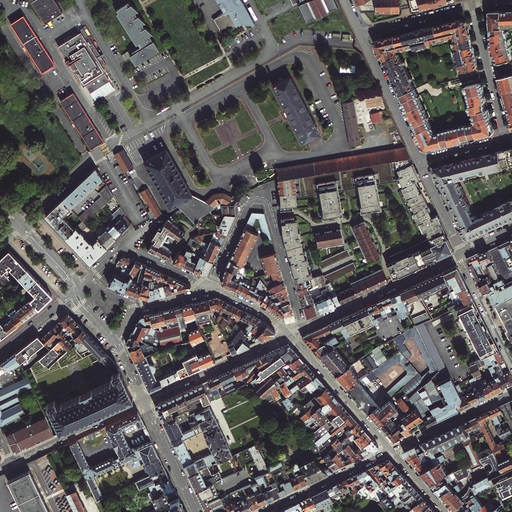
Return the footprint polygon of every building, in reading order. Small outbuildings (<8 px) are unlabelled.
[(28,0),(41,19),(45,24),(62,13),(60,9),(53,0),(28,0)] [(254,25),(240,0),(215,0),(223,13),(212,19),(220,33),(239,22),(244,23),(254,25)] [(309,0),(301,4),(309,20),(318,15),(318,16),(329,11),(329,10),(339,6),(336,0),(309,0)] [(354,0),(355,3),(357,2),(360,9),(374,9),(374,12),(378,12),(378,11),(391,11),(391,10),(399,10),(398,8),(400,8),(400,5),(398,4),(398,0),(354,0)] [(407,0),(410,7),(411,11),(453,0),(407,0)] [(136,64),(159,50),(150,35),(151,33),(152,34),(153,34),(145,27),(144,27),(142,24),(144,22),(145,23),(145,22),(138,16),(137,16),(135,13),(136,11),(137,12),(138,11),(131,4),(130,5),(128,1),(126,2),(117,9),(115,9),(117,13),(116,13),(136,44),(138,43),(140,46),(139,47),(137,45),(122,55),(125,60),(131,57),(136,64)] [(511,59),(511,58),(511,56),(511,52),(511,51),(511,46),(510,47),(509,45),(510,45),(509,40),(508,40),(508,38),(509,38),(508,34),(507,34),(506,30),(510,30),(510,31),(511,31),(511,10),(490,11),(490,16),(490,19),(491,28),(490,28),(491,34),(490,34),(490,41),(491,45),(492,49),(493,55),(495,55),(496,62),(498,62),(498,63),(502,62),(502,61),(507,60),(507,61),(511,59)] [(11,24),(42,73),(55,64),(23,16),(11,24)] [(461,72),(478,67),(476,59),(475,56),(474,56),(473,50),(470,38),(471,38),(470,35),(469,30),(467,21),(462,18),(430,26),(393,35),(376,39),(374,43),(378,52),(381,51),(382,54),(381,55),(382,58),(383,57),(386,64),(385,64),(387,67),(388,67),(390,72),(388,73),(390,77),(393,83),(395,82),(395,83),(394,83),(395,87),(397,86),(399,91),(398,91),(399,94),(400,94),(401,94),(414,88),(411,81),(412,81),(412,80),(413,79),(412,76),(410,77),(404,64),(406,63),(404,60),(403,61),(402,60),(401,61),(398,54),(397,54),(395,51),(397,50),(401,49),(402,50),(414,48),(414,49),(418,48),(418,50),(426,48),(426,46),(429,45),(428,42),(434,41),(435,42),(444,40),(444,38),(454,36),(455,42),(452,43),(453,48),(455,47),(456,49),(453,50),(454,55),(456,55),(458,64),(459,64),(460,66),(458,67),(459,72),(461,72)] [(107,66),(89,37),(84,40),(80,32),(60,44),(69,57),(66,59),(68,63),(72,62),(77,71),(74,73),(79,81),(83,79),(85,81),(84,82),(95,101),(115,89),(105,74),(107,73),(104,68),(107,66)] [(510,120),(511,127),(511,73),(498,77),(502,90),(503,94),(505,103),(506,106),(507,106),(509,113),(510,113),(510,117),(511,120),(510,120)] [(290,74),(272,83),(302,142),(320,133),(290,74)] [(414,87),(414,88),(401,94),(404,101),(403,101),(403,102),(402,103),(404,106),(405,105),(407,110),(412,120),(411,120),(412,123),(413,123),(414,126),(413,126),(416,132),(416,133),(422,147),(427,149),(429,150),(442,147),(453,144),(463,142),(463,141),(470,139),(470,140),(492,135),(494,131),(492,125),(492,123),(491,122),(487,109),(485,109),(484,102),(486,102),(485,99),(484,97),(481,82),(465,86),(465,87),(464,87),(465,91),(466,90),(468,96),(466,97),(467,100),(469,100),(470,105),(469,106),(467,107),(468,111),(470,110),(470,113),(473,113),(473,114),(471,114),(472,117),(474,117),(475,121),(473,122),(474,124),(470,124),(467,125),(467,124),(459,126),(458,125),(455,126),(456,127),(446,129),(446,128),(443,129),(443,130),(439,131),(440,133),(434,134),(433,130),(434,130),(433,127),(431,127),(428,120),(428,119),(429,118),(428,115),(427,116),(425,111),(426,111),(424,108),(423,108),(419,99),(420,98),(419,95),(417,95),(418,95),(414,87)] [(58,101),(89,149),(104,140),(73,91),(58,101)] [(345,121),(349,146),(360,144),(353,100),(345,101),(342,102),(345,121)] [(381,112),(369,115),(371,123),(380,121),(379,115),(382,114),(381,112)] [(140,159),(152,180),(168,208),(177,204),(190,192),(164,146),(140,159)] [(293,176),(391,159),(410,156),(406,146),(276,166),(278,178),(293,176)] [(511,147),(481,155),(436,166),(433,171),(439,184),(442,183),(443,184),(447,193),(446,193),(447,196),(448,196),(449,197),(450,200),(449,200),(453,208),(453,210),(454,210),(457,216),(456,217),(460,225),(461,227),(460,227),(464,236),(467,237),(470,238),(478,235),(477,234),(479,233),(485,230),(485,232),(496,227),(495,226),(498,224),(501,223),(503,222),(503,223),(507,221),(506,221),(511,217),(511,198),(496,206),(497,207),(492,209),(493,210),(486,213),(486,215),(482,216),(477,218),(476,216),(475,216),(474,214),(473,214),(469,206),(471,205),(464,188),(463,189),(461,185),(460,186),(458,183),(457,183),(456,180),(463,178),(463,177),(468,176),(467,174),(481,171),(482,172),(487,171),(487,172),(500,169),(500,168),(505,167),(505,166),(511,163),(511,147)] [(122,148),(113,153),(124,172),(132,167),(122,148)] [(414,164),(410,156),(391,159),(399,175),(396,176),(398,181),(401,188),(402,190),(405,197),(407,196),(408,199),(406,200),(408,203),(410,203),(410,204),(409,205),(410,209),(412,208),(413,211),(412,211),(412,212),(411,213),(412,216),(414,215),(416,219),(416,221),(417,222),(421,232),(423,231),(426,230),(427,232),(425,233),(427,236),(428,236),(429,237),(426,238),(426,239),(424,240),(404,249),(390,256),(391,260),(392,262),(387,264),(393,277),(394,278),(403,274),(408,271),(418,267),(429,262),(435,259),(439,257),(449,252),(454,250),(447,236),(447,237),(445,233),(444,232),(444,230),(436,213),(432,215),(432,213),(431,212),(427,202),(421,189),(421,190),(418,183),(417,181),(416,179),(420,177),(418,172),(414,164)] [(375,173),(377,184),(397,181),(398,181),(396,176),(399,175),(391,159),(293,176),(296,197),(299,197),(299,198),(310,196),(312,196),(318,195),(316,183),(337,179),(339,191),(350,189),(356,188),(354,176),(375,173)] [(72,190),(62,199),(70,208),(93,186),(93,187),(103,178),(96,167),(87,176),(72,190)] [(375,173),(354,176),(356,188),(358,198),(360,210),(359,210),(360,213),(365,212),(376,210),(376,211),(381,210),(381,209),(380,206),(378,194),(377,192),(377,190),(376,185),(377,184),(375,173)] [(296,197),(293,176),(278,178),(278,180),(278,184),(279,192),(279,197),(280,210),(293,208),(293,205),(297,204),(296,200),(296,198),(296,197)] [(316,183),(318,195),(320,205),(322,216),(321,216),(322,220),(326,219),(326,218),(338,216),(338,217),(343,216),(342,213),(341,213),(339,201),(339,199),(338,197),(338,191),(339,191),(337,179),(316,183)] [(102,196),(79,217),(82,221),(84,223),(93,214),(100,208),(114,195),(107,185),(99,193),(102,196)] [(151,218),(161,213),(146,186),(138,190),(139,192),(141,192),(142,194),(141,195),(142,198),(144,197),(148,205),(147,206),(149,210),(147,211),(151,218)] [(222,190),(212,191),(203,199),(216,205),(219,203),(222,204),(235,204),(233,198),(235,196),(222,190)] [(216,205),(203,199),(190,192),(177,204),(180,207),(183,210),(195,222),(201,216),(202,215),(210,210),(213,207),(216,205)] [(66,220),(67,219),(63,215),(65,213),(70,208),(62,199),(55,206),(46,215),(58,228),(66,220)] [(222,204),(219,203),(216,205),(213,207),(210,210),(212,213),(223,214),(223,213),(235,214),(235,209),(235,204),(222,204)] [(121,218),(125,214),(126,214),(121,206),(112,214),(114,216),(111,220),(114,223),(122,232),(126,228),(128,226),(121,218)] [(183,210),(180,207),(169,217),(172,220),(183,210)] [(230,226),(235,214),(223,213),(223,214),(212,213),(212,214),(216,222),(217,223),(218,229),(226,233),(230,226)] [(131,223),(125,214),(121,218),(128,226),(131,223)] [(203,225),(203,223),(200,221),(203,219),(202,217),(203,216),(202,215),(201,216),(195,222),(195,223),(197,224),(198,226),(199,227),(204,226),(203,225)] [(295,221),(294,216),(281,217),(282,226),(282,229),(283,237),(284,243),(291,265),(292,270),(294,277),(295,280),(296,283),(305,280),(305,279),(309,278),(313,277),(313,275),(306,250),(304,250),(300,237),(302,236),(301,233),(299,233),(298,224),(298,221),(295,221)] [(167,258),(172,251),(167,248),(167,247),(161,243),(163,240),(166,242),(167,242),(168,241),(168,240),(168,239),(165,237),(167,233),(173,236),(174,235),(179,239),(182,235),(186,232),(178,227),(179,226),(173,222),(173,221),(172,220),(169,217),(166,220),(161,227),(159,226),(152,238),(154,240),(147,250),(157,254),(167,258)] [(74,228),(66,220),(58,228),(62,232),(66,236),(74,228)] [(90,262),(106,246),(99,238),(92,244),(90,242),(83,235),(83,234),(81,232),(87,226),(84,223),(82,221),(74,228),(66,236),(69,240),(78,248),(87,259),(90,262)] [(354,233),(365,228),(364,225),(366,225),(364,221),(352,226),(351,227),(354,233)] [(122,232),(114,223),(108,229),(115,238),(121,233),(122,232)] [(212,224),(204,226),(199,227),(200,232),(200,233),(201,233),(208,231),(213,230),(212,224)] [(258,233),(251,230),(245,227),(243,231),(240,238),(235,247),(230,259),(243,265),(258,233)] [(357,239),(369,233),(368,229),(366,230),(365,228),(354,233),(357,239)] [(115,238),(108,229),(107,229),(98,237),(99,238),(106,246),(114,239),(115,238)] [(226,233),(218,229),(216,230),(210,242),(207,240),(206,242),(202,240),(204,235),(201,233),(200,233),(200,232),(194,235),(191,237),(189,241),(196,244),(197,241),(203,244),(204,245),(205,243),(206,244),(206,245),(208,246),(207,247),(210,248),(211,246),(219,250),(221,245),(222,243),(224,238),(226,233)] [(321,247),(324,246),(343,243),(340,230),(340,229),(336,230),(336,231),(332,232),(331,231),(329,231),(324,232),(324,233),(319,234),(319,233),(315,234),(316,240),(317,246),(317,247),(321,247)] [(359,245),(371,239),(370,237),(371,236),(369,233),(357,239),(359,245)] [(362,250),(375,244),(373,241),(372,241),(371,239),(359,245),(362,250)] [(343,244),(344,250),(341,252),(333,256),(329,257),(318,263),(321,269),(349,254),(347,249),(349,248),(346,242),(345,243),(345,244),(343,244)] [(511,267),(511,266),(511,252),(510,249),(507,242),(504,243),(500,245),(511,267)] [(193,251),(203,256),(207,247),(208,246),(206,245),(206,244),(205,243),(204,245),(203,244),(202,245),(202,246),(203,247),(201,251),(194,247),(193,251)] [(362,250),(365,256),(376,251),(375,248),(376,247),(375,244),(362,250)] [(511,268),(511,267),(500,245),(496,247),(489,250),(496,262),(503,278),(504,277),(507,283),(511,280),(511,268)] [(183,265),(190,249),(186,248),(183,246),(173,260),(173,261),(174,261),(178,263),(183,265)] [(218,252),(219,250),(211,246),(210,248),(207,247),(203,256),(206,258),(213,261),(215,258),(218,252)] [(197,262),(193,260),(191,259),(191,256),(192,254),(191,253),(193,251),(190,249),(183,265),(189,268),(193,270),(197,262)] [(10,269),(18,277),(27,269),(18,259),(9,250),(0,258),(0,270),(3,273),(8,268),(9,269),(10,269)] [(496,262),(489,250),(486,252),(480,254),(487,267),(496,262)] [(200,273),(206,258),(203,256),(193,251),(191,253),(192,254),(196,256),(193,260),(197,262),(193,270),(197,272),(200,273)] [(271,272),(280,269),(278,262),(275,251),(261,255),(267,273),(271,272)] [(376,251),(365,256),(367,261),(380,256),(378,252),(377,253),(376,251)] [(129,271),(136,260),(130,257),(124,254),(123,255),(117,263),(122,265),(122,269),(118,275),(115,273),(112,277),(109,284),(114,286),(118,288),(129,271)] [(471,258),(476,268),(482,265),(486,274),(490,272),(487,267),(480,254),(476,256),(471,258)] [(212,264),(213,261),(206,258),(200,273),(204,275),(207,274),(208,272),(212,264)] [(481,277),(478,271),(476,268),(471,258),(468,260),(475,275),(481,286),(490,281),(494,279),(491,274),(482,279),(481,277)] [(243,265),(230,259),(228,263),(226,267),(234,271),(237,272),(235,277),(237,278),(240,279),(245,282),(251,284),(252,282),(243,278),(243,276),(242,275),(242,274),(241,273),(241,272),(238,271),(239,270),(242,272),(244,266),(243,265)] [(139,261),(136,260),(129,271),(135,273),(139,266),(141,262),(139,261)] [(141,262),(139,266),(142,267),(139,275),(137,284),(130,281),(125,290),(132,293),(139,295),(145,270),(146,265),(141,262)] [(323,276),(325,283),(330,281),(332,280),(340,276),(344,274),(346,273),(351,270),(353,270),(355,268),(356,268),(353,262),(323,276)] [(490,272),(491,274),(494,279),(496,284),(498,288),(501,286),(507,283),(504,277),(503,278),(496,262),(487,267),(490,272)] [(442,272),(449,287),(451,291),(465,284),(463,278),(456,265),(454,266),(446,270),(442,272)] [(234,271),(226,267),(224,271),(222,283),(225,285),(230,287),(235,278),(232,276),(234,271)] [(388,280),(383,268),(375,272),(381,284),(383,283),(385,282),(388,280)] [(32,274),(27,269),(18,277),(28,288),(37,280),(32,274)] [(273,285),(284,280),(282,276),(280,269),(271,272),(273,279),(266,281),(263,282),(264,283),(267,288),(273,285)] [(148,299),(149,285),(144,283),(146,277),(150,278),(149,280),(152,280),(152,273),(150,273),(150,271),(145,270),(139,295),(144,297),(148,299)] [(130,281),(135,273),(129,271),(118,288),(122,289),(125,290),(130,281)] [(160,271),(162,278),(162,279),(166,280),(166,283),(163,284),(166,294),(170,294),(173,293),(171,287),(170,280),(165,279),(168,275),(160,271)] [(375,272),(370,274),(357,280),(358,281),(363,279),(369,289),(374,287),(376,286),(381,284),(375,272)] [(418,296),(418,297),(419,296),(420,296),(421,298),(426,296),(426,297),(430,295),(429,294),(429,295),(428,293),(430,292),(432,294),(440,290),(441,290),(439,288),(445,285),(446,288),(449,287),(442,272),(432,277),(427,279),(421,282),(415,285),(413,285),(412,286),(418,296)] [(237,278),(235,277),(235,278),(230,287),(233,289),(235,290),(239,282),(236,280),(237,278)] [(252,282),(251,284),(245,295),(248,297),(250,298),(259,281),(254,279),(253,278),(253,280),(252,282)] [(253,299),(256,300),(264,283),(263,282),(260,278),(259,281),(250,298),(253,299)] [(298,288),(311,284),(309,278),(305,279),(305,280),(296,283),(297,286),(298,288)] [(191,286),(177,279),(174,283),(174,286),(171,287),(173,293),(182,291),(189,289),(191,286)] [(240,292),(245,282),(240,279),(239,282),(235,290),(238,291),(240,292)] [(363,279),(358,281),(363,292),(365,291),(367,290),(369,289),(363,279)] [(45,288),(37,280),(28,288),(35,295),(30,299),(39,308),(52,296),(45,288)] [(274,291),(285,286),(285,284),(284,280),(273,285),(267,288),(267,289),(270,293),(274,291)] [(358,281),(357,280),(350,283),(352,286),(356,295),(361,293),(363,292),(358,281)] [(330,294),(336,305),(339,303),(341,302),(336,293),(334,288),(330,281),(325,283),(326,286),(327,288),(328,290),(329,292),(330,294)] [(485,294),(489,292),(498,288),(496,284),(492,286),(490,281),(481,286),(482,288),(485,294)] [(245,295),(251,284),(245,282),(240,292),(243,294),(245,295)] [(261,303),(265,292),(263,291),(264,290),(267,289),(267,288),(264,283),(256,300),(259,302),(261,303)] [(299,293),(308,289),(312,288),(311,284),(298,288),(298,290),(299,293)] [(454,301),(470,293),(466,285),(465,284),(451,291),(449,287),(446,288),(441,290),(440,290),(443,295),(448,293),(452,301),(454,301)] [(511,313),(506,301),(511,298),(511,284),(501,290),(500,288),(502,287),(501,286),(498,288),(489,292),(493,300),(497,309),(506,327),(508,331),(507,332),(511,342),(511,341),(511,313)] [(274,291),(276,295),(287,291),(286,290),(285,286),(274,291)] [(354,296),(356,295),(352,286),(346,289),(351,298),(354,296)] [(408,301),(418,296),(412,286),(410,287),(405,289),(400,291),(403,298),(405,302),(408,301)] [(333,306),(336,305),(330,294),(327,295),(326,293),(326,291),(328,290),(327,288),(327,287),(321,290),(323,293),(324,297),(326,296),(331,307),(333,306)] [(312,298),(308,289),(299,293),(301,300),(303,307),(315,301),(316,301),(315,298),(317,297),(316,296),(312,298)] [(351,298),(346,289),(341,291),(345,300),(347,300),(351,298)] [(270,293),(268,294),(271,295),(266,306),(269,307),(271,308),(276,300),(277,300),(275,296),(276,295),(274,291),(270,293)] [(275,296),(277,300),(278,301),(288,296),(287,294),(287,291),(276,295),(275,296)] [(345,300),(341,291),(339,292),(336,293),(341,302),(342,302),(345,300)] [(395,294),(399,302),(401,306),(401,307),(403,310),(408,308),(405,302),(403,298),(400,291),(399,292),(395,294)] [(271,295),(268,294),(265,292),(261,303),(264,304),(266,306),(271,295)] [(324,297),(323,293),(316,296),(317,297),(320,296),(325,310),(328,308),(331,307),(326,296),(324,297)] [(447,308),(448,311),(451,309),(456,307),(473,299),(472,297),(470,293),(454,301),(455,303),(447,307),(448,308),(447,308)] [(393,295),(391,296),(394,304),(399,302),(395,294),(393,295)] [(278,301),(277,300),(276,300),(271,308),(273,310),(275,312),(279,306),(278,304),(281,303),(282,304),(289,300),(289,298),(288,296),(278,301)] [(320,296),(317,297),(315,298),(316,301),(315,301),(320,312),(323,311),(325,310),(320,296)] [(394,304),(391,296),(389,297),(386,298),(390,306),(392,310),(396,308),(394,304)] [(217,297),(209,299),(209,312),(210,313),(214,313),(214,312),(214,307),(215,306),(216,306),(220,298),(218,298),(217,297)] [(222,300),(220,298),(216,306),(215,306),(214,307),(214,312),(214,313),(215,320),(217,319),(219,315),(221,312),(220,311),(225,301),(222,300)] [(390,306),(386,298),(385,299),(382,300),(385,308),(390,306)] [(32,314),(39,308),(30,299),(17,311),(18,312),(24,320),(32,314)] [(196,302),(193,303),(196,316),(197,319),(197,322),(198,324),(212,320),(210,316),(210,313),(209,312),(209,299),(205,300),(196,302)] [(459,312),(479,352),(481,356),(482,356),(488,353),(498,348),(497,346),(485,324),(484,321),(478,308),(473,299),(456,307),(459,312)] [(285,316),(293,313),(291,305),(289,300),(282,304),(284,310),(283,310),(285,316)] [(380,301),(377,302),(385,318),(389,316),(387,312),(384,313),(382,309),(384,308),(385,310),(386,309),(385,308),(382,300),(380,301)] [(224,316),(225,314),(230,304),(228,302),(225,301),(220,311),(221,312),(219,315),(217,319),(220,321),(221,322),(224,316)] [(315,301),(303,307),(304,312),(306,318),(316,314),(320,312),(315,301)] [(376,303),(373,304),(376,312),(378,311),(380,314),(381,313),(381,314),(378,315),(381,320),(385,318),(377,302),(376,303)] [(182,305),(185,319),(188,328),(189,328),(188,322),(189,322),(197,319),(196,316),(193,303),(191,303),(185,305),(184,305),(182,305)] [(230,304),(225,314),(226,315),(228,312),(230,313),(229,315),(229,316),(228,318),(224,316),(221,322),(224,325),(227,322),(228,321),(235,307),(233,305),(230,304)] [(284,310),(282,304),(279,306),(275,312),(279,315),(281,317),(285,316),(283,310),(284,310)] [(370,305),(368,307),(375,321),(376,323),(381,320),(378,315),(376,312),(373,304),(370,305)] [(178,306),(174,307),(177,320),(179,324),(180,330),(188,328),(185,319),(182,305),(178,306)] [(172,308),(169,309),(173,326),(176,325),(175,320),(177,320),(174,307),(172,308)] [(239,309),(235,307),(228,321),(227,322),(232,326),(234,324),(235,323),(238,319),(245,312),(243,311),(239,309)] [(347,316),(341,319),(350,333),(375,321),(368,307),(362,309),(347,316)] [(396,313),(398,318),(410,313),(408,308),(403,310),(398,312),(397,313),(396,313)] [(17,311),(15,309),(9,315),(11,317),(18,312),(17,311)] [(164,310),(167,322),(168,322),(169,325),(168,325),(168,327),(173,326),(169,309),(166,309),(164,310)] [(168,327),(168,325),(167,322),(164,310),(160,311),(156,312),(159,323),(160,327),(161,329),(168,327)] [(24,320),(18,312),(11,317),(11,318),(17,326),(22,322),(24,320)] [(151,313),(149,314),(151,324),(152,327),(158,329),(161,329),(160,327),(157,328),(156,325),(155,324),(159,323),(156,312),(151,313)] [(245,312),(238,319),(248,324),(243,329),(247,333),(249,331),(260,319),(258,318),(245,312)] [(427,312),(412,319),(416,326),(424,322),(431,319),(427,312)] [(479,352),(459,312),(457,313),(465,329),(465,330),(465,331),(466,332),(466,333),(466,334),(467,334),(467,335),(468,336),(469,337),(470,338),(477,353),(479,352)] [(60,321),(65,326),(73,318),(71,315),(69,314),(68,313),(60,321)] [(381,320),(376,323),(379,329),(377,330),(378,332),(379,335),(380,337),(383,344),(393,339),(400,334),(404,332),(398,318),(396,313),(394,314),(389,316),(385,318),(381,320)] [(138,319),(137,322),(152,327),(151,324),(150,325),(150,324),(148,324),(145,318),(144,315),(140,316),(138,319)] [(17,326),(11,318),(3,325),(8,332),(12,330),(17,326)] [(61,338),(69,330),(78,323),(77,322),(76,321),(75,320),(73,318),(65,326),(56,334),(61,338)] [(275,331),(260,319),(249,331),(255,337),(252,340),(255,342),(269,336),(275,333),(275,331)] [(328,325),(332,331),(340,327),(344,334),(337,338),(339,342),(344,339),(346,337),(351,335),(350,333),(341,319),(333,322),(328,325)] [(8,332),(3,325),(0,321),(0,335),(2,338),(7,334),(8,332)] [(139,338),(142,340),(146,342),(150,333),(152,335),(148,343),(154,346),(156,347),(159,349),(167,345),(181,342),(183,342),(180,330),(179,325),(179,324),(176,325),(173,326),(168,327),(161,329),(158,329),(152,327),(137,322),(134,328),(131,334),(139,338)] [(424,322),(416,326),(415,326),(420,334),(422,338),(423,341),(425,344),(427,348),(428,351),(430,354),(432,358),(433,361),(435,364),(438,371),(441,375),(448,372),(424,322)] [(61,338),(58,341),(63,346),(68,340),(65,337),(67,335),(68,335),(69,335),(70,335),(70,334),(71,333),(71,332),(70,332),(74,335),(82,327),(80,325),(78,323),(69,330),(64,335),(61,338)] [(61,330),(56,324),(52,328),(56,334),(61,330)] [(190,337),(192,342),(199,339),(204,337),(203,335),(198,324),(198,325),(198,326),(196,327),(193,328),(188,331),(190,337)] [(332,331),(328,325),(326,326),(323,327),(326,332),(327,331),(330,336),(333,337),(327,341),(323,343),(328,348),(328,349),(332,347),(339,342),(337,338),(332,331)] [(414,327),(407,331),(410,337),(414,337),(420,334),(415,326),(414,327)] [(81,338),(87,332),(86,332),(82,327),(74,335),(68,340),(63,346),(68,350),(75,343),(78,340),(81,338)] [(232,353),(233,352),(242,339),(247,333),(243,329),(240,327),(237,330),(231,337),(231,338),(226,341),(232,353)] [(56,336),(57,334),(56,334),(52,328),(50,330),(48,332),(47,333),(52,339),(54,337),(56,336)] [(321,328),(302,337),(304,339),(307,342),(312,338),(312,339),(318,336),(321,335),(322,334),(323,333),(321,328)] [(91,337),(87,332),(81,338),(78,340),(75,343),(68,350),(67,351),(68,354),(73,350),(76,349),(77,349),(84,342),(88,346),(84,350),(86,352),(90,348),(96,343),(91,337)] [(45,343),(47,345),(50,348),(53,346),(55,344),(51,340),(52,339),(47,333),(43,337),(42,338),(41,339),(45,343)] [(403,344),(404,340),(400,334),(393,339),(398,347),(403,344)] [(20,362),(27,357),(28,358),(31,355),(31,354),(42,345),(45,343),(41,339),(38,335),(36,336),(24,345),(16,352),(20,362)] [(128,346),(129,348),(140,344),(139,342),(137,342),(134,343),(132,341),(133,340),(129,338),(128,340),(127,343),(128,346)] [(322,342),(323,343),(327,341),(325,338),(324,340),(322,338),(320,340),(319,338),(313,341),(308,343),(311,347),(313,349),(322,342)] [(248,345),(249,345),(249,343),(242,339),(233,352),(239,349),(248,345)] [(374,349),(362,357),(367,365),(365,367),(369,373),(372,372),(379,367),(400,350),(400,349),(398,347),(393,339),(383,344),(374,349)] [(63,346),(58,341),(57,342),(55,344),(53,346),(57,349),(59,347),(61,345),(62,347),(63,346)] [(140,344),(129,348),(132,355),(134,360),(148,354),(157,349),(156,347),(154,346),(148,343),(147,342),(140,344)] [(328,348),(323,343),(322,342),(313,349),(315,352),(318,355),(325,350),(324,348),(323,348),(324,347),(326,349),(328,348)] [(107,353),(96,343),(90,348),(100,359),(103,356),(107,353)] [(270,361),(271,360),(285,350),(291,346),(290,344),(288,343),(265,354),(270,361)] [(50,348),(49,349),(56,356),(58,354),(59,352),(57,349),(53,346),(50,348)] [(269,362),(273,368),(282,361),(289,357),(291,359),(292,360),(299,355),(298,354),(294,349),(291,346),(285,350),(271,360),(270,361),(269,362)] [(342,359),(341,357),(342,357),(340,354),(335,349),(334,350),(332,347),(328,349),(328,348),(326,349),(325,350),(318,355),(327,366),(330,369),(335,374),(348,366),(343,360),(342,359)] [(203,351),(197,353),(203,365),(203,366),(206,364),(209,363),(211,362),(214,361),(215,360),(209,348),(203,351)] [(488,353),(493,364),(499,361),(503,359),(502,356),(499,351),(498,348),(488,353)] [(56,356),(49,349),(46,352),(52,359),(54,357),(56,356)] [(400,350),(379,367),(372,372),(369,373),(374,379),(397,361),(400,362),(403,366),(406,371),(406,375),(387,392),(388,393),(392,398),(401,389),(417,374),(410,363),(406,365),(405,364),(404,362),(408,360),(406,358),(404,355),(402,352),(400,350)] [(6,360),(2,364),(6,369),(8,368),(14,365),(15,365),(18,363),(20,362),(16,352),(9,358),(6,360)] [(46,352),(43,355),(49,362),(51,360),(52,359),(46,352)] [(114,365),(117,365),(116,364),(107,353),(100,359),(107,367),(109,367),(114,365)] [(499,377),(493,364),(488,353),(482,356),(485,363),(486,364),(487,364),(492,374),(493,374),(494,374),(495,378),(488,381),(486,378),(484,379),(484,381),(484,380),(486,383),(487,383),(489,387),(491,393),(498,390),(502,388),(498,378),(499,377)] [(156,379),(153,371),(154,371),(155,370),(155,369),(155,368),(155,367),(155,366),(155,365),(154,365),(153,364),(152,364),(151,364),(150,364),(146,357),(148,356),(148,354),(134,360),(142,377),(149,391),(173,380),(188,373),(185,365),(178,368),(177,370),(156,379)] [(249,383),(257,375),(256,374),(254,371),(257,368),(259,369),(261,366),(263,368),(269,362),(270,361),(265,354),(260,356),(255,358),(257,363),(249,372),(247,374),(246,375),(245,376),(242,379),(243,379),(247,384),(249,383)] [(43,355),(39,359),(46,365),(48,363),(49,362),(43,355)] [(290,368),(292,367),(303,359),(301,358),(299,355),(292,360),(277,369),(279,372),(280,373),(281,374),(286,371),(284,369),(288,366),(290,368)] [(480,365),(485,363),(482,356),(481,356),(476,359),(474,359),(476,362),(470,365),(469,365),(474,376),(480,373),(482,372),(479,367),(481,367),(480,365)] [(245,363),(249,372),(257,363),(255,358),(250,360),(245,363)] [(286,371),(281,374),(285,379),(292,374),(307,364),(305,362),(303,359),(292,367),(295,370),(289,374),(287,372),(288,371),(288,370),(286,371)] [(362,378),(366,375),(369,373),(365,367),(360,359),(349,365),(353,370),(355,373),(359,380),(362,378)] [(507,367),(503,359),(499,361),(503,369),(507,367)] [(511,383),(511,376),(507,367),(503,369),(499,361),(493,364),(499,377),(498,378),(502,388),(510,384),(511,383)] [(249,383),(253,386),(257,382),(256,381),(260,378),(273,368),(269,362),(263,368),(261,366),(259,369),(259,370),(260,371),(257,375),(249,383)] [(242,364),(239,366),(242,373),(246,373),(247,374),(249,372),(245,363),(242,364)] [(307,364),(292,374),(295,378),(303,373),(310,368),(307,364)] [(438,371),(435,364),(429,367),(429,370),(433,376),(438,371)] [(348,366),(335,374),(339,379),(353,370),(349,365),(348,366)] [(242,373),(239,366),(236,367),(232,369),(236,377),(238,377),(240,380),(243,379),(242,379),(245,376),(244,375),(243,376),(242,376),(241,375),(244,374),(242,373)] [(303,373),(305,376),(313,371),(311,369),(310,368),(303,373)] [(32,386),(27,376),(15,382),(3,387),(2,384),(0,380),(0,377),(8,371),(6,369),(2,371),(0,372),(0,421),(1,425),(20,415),(19,413),(25,410),(17,393),(32,386)] [(47,404),(60,432),(109,409),(132,399),(119,369),(116,370),(117,370),(112,372),(113,373),(112,374),(113,376),(114,379),(90,390),(86,392),(83,394),(57,405),(56,402),(55,400),(47,404)] [(227,371),(219,375),(226,393),(235,389),(231,380),(233,379),(229,370),(227,371)] [(341,382),(355,373),(353,370),(339,379),(340,381),(341,382)] [(9,374),(8,371),(0,377),(0,380),(2,384),(14,379),(11,374),(9,374)] [(313,371),(305,376),(297,381),(297,382),(300,386),(316,375),(313,371)] [(455,385),(449,372),(448,372),(441,375),(438,371),(433,376),(431,377),(446,406),(450,413),(454,411),(458,409),(455,403),(458,402),(457,400),(461,398),(460,396),(460,395),(459,393),(457,390),(455,385)] [(346,387),(359,380),(355,373),(341,382),(346,387)] [(484,381),(484,379),(480,373),(474,376),(476,380),(476,382),(478,381),(477,380),(481,378),(484,384),(480,386),(485,396),(489,394),(491,393),(489,387),(487,383),(486,383),(484,380),(484,381)] [(289,388),(287,384),(295,378),(292,374),(285,379),(281,374),(277,377),(280,382),(270,389),(264,396),(268,403),(272,400),(280,394),(283,398),(288,394),(300,386),(297,382),(289,388)] [(420,378),(417,374),(401,389),(405,394),(408,397),(417,390),(422,385),(424,384),(420,378)] [(226,393),(219,375),(217,376),(213,378),(217,387),(221,385),(221,387),(222,387),(223,387),(223,389),(221,389),(219,391),(221,395),(226,393)] [(316,375),(300,386),(302,389),(304,389),(308,387),(310,390),(316,386),(322,381),(320,379),(316,375)] [(362,378),(367,384),(371,382),(366,375),(362,378)] [(264,396),(270,389),(280,382),(277,377),(274,379),(271,376),(256,389),(264,396)] [(485,396),(480,386),(479,383),(477,384),(474,385),(472,382),(476,380),(474,376),(472,377),(469,379),(472,386),(479,399),(483,398),(485,396)] [(446,406),(431,377),(430,378),(427,381),(424,384),(422,385),(432,401),(430,402),(434,407),(438,404),(438,403),(442,405),(443,408),(447,415),(450,413),(446,406)] [(207,380),(215,398),(219,396),(221,395),(219,391),(217,387),(213,378),(211,378),(207,380)] [(364,389),(364,387),(367,384),(362,378),(359,380),(346,387),(350,391),(355,397),(364,389)] [(213,399),(215,398),(207,380),(205,381),(202,383),(210,400),(212,399),(213,399)] [(316,394),(326,386),(325,384),(323,382),(317,387),(317,388),(315,391),(314,390),(313,390),(316,394)] [(210,400),(202,383),(201,383),(185,391),(171,397),(155,404),(159,412),(163,420),(163,421),(174,417),(172,412),(173,411),(172,409),(174,408),(173,407),(176,406),(179,414),(207,402),(210,400)] [(417,390),(430,408),(434,414),(437,419),(447,415),(443,408),(442,405),(438,403),(438,404),(434,407),(430,402),(432,401),(422,385),(417,390)] [(312,413),(316,410),(313,407),(318,403),(319,403),(322,403),(323,404),(334,395),(332,393),(328,388),(326,386),(316,394),(304,404),(308,408),(306,411),(303,413),(299,408),(294,403),(288,407),(287,408),(291,412),(292,414),(293,415),(301,425),(302,421),(312,413)] [(468,392),(473,402),(476,401),(479,399),(472,386),(467,389),(468,392)] [(371,397),(364,389),(355,397),(357,399),(362,405),(368,411),(377,403),(371,397)] [(409,399),(415,407),(422,417),(427,424),(434,421),(435,420),(431,415),(430,416),(430,414),(428,414),(427,415),(424,411),(430,408),(417,390),(408,397),(409,399)] [(283,398),(288,407),(294,403),(288,394),(283,398)] [(396,401),(404,412),(411,407),(406,401),(409,399),(408,397),(405,394),(401,398),(401,397),(396,401)] [(467,395),(466,394),(460,396),(461,398),(457,400),(458,402),(455,403),(458,409),(466,406),(470,403),(467,395)] [(316,410),(312,413),(316,418),(338,400),(336,398),(334,395),(323,404),(326,407),(322,411),(319,407),(316,410)] [(316,418),(312,413),(302,421),(301,425),(309,435),(344,406),(341,403),(338,400),(316,418)] [(379,424),(394,410),(396,409),(389,400),(381,408),(377,403),(368,411),(374,418),(379,424)] [(504,412),(508,420),(510,425),(511,427),(511,400),(507,403),(501,405),(504,412)] [(500,418),(502,417),(500,413),(504,412),(501,405),(499,406),(492,410),(490,411),(493,417),(503,437),(511,432),(511,427),(510,425),(503,428),(501,424),(502,424),(502,423),(500,418)] [(209,406),(201,409),(201,410),(195,413),(195,411),(189,414),(193,420),(189,422),(192,428),(183,432),(171,438),(179,455),(185,467),(188,475),(207,466),(215,462),(232,454),(214,415),(213,414),(209,406)] [(321,436),(339,421),(350,413),(347,409),(344,406),(309,435),(311,438),(318,433),(321,436)] [(417,421),(422,417),(415,407),(400,417),(402,420),(409,427),(414,423),(416,422),(417,421)] [(380,426),(382,428),(398,414),(394,410),(379,424),(380,426)] [(133,456),(138,465),(142,463),(145,461),(159,455),(150,437),(135,444),(132,443),(126,431),(127,428),(142,421),(138,411),(105,426),(108,432),(109,432),(112,438),(111,438),(112,439),(113,439),(117,448),(116,448),(116,449),(117,449),(120,454),(119,455),(122,461),(128,458),(133,456)] [(493,417),(490,411),(485,413),(478,416),(483,425),(496,451),(500,449),(498,444),(497,444),(485,421),(493,417)] [(353,417),(350,413),(339,421),(343,426),(346,424),(347,424),(354,418),(353,417)] [(387,433),(397,425),(398,424),(400,422),(402,420),(400,417),(398,414),(382,428),(385,431),(387,433)] [(54,434),(46,416),(6,434),(14,453),(40,441),(54,434)] [(171,438),(183,432),(180,424),(176,416),(174,417),(163,421),(167,430),(171,438)] [(482,426),(483,425),(478,416),(476,417),(471,420),(480,438),(482,437),(486,435),(481,426),(482,426)] [(504,421),(502,417),(500,418),(502,423),(502,424),(501,424),(503,428),(510,425),(508,420),(504,421)] [(357,421),(354,418),(347,424),(349,427),(357,421)] [(402,425),(399,428),(405,434),(410,432),(412,431),(409,427),(402,420),(400,422),(402,425)] [(474,441),(478,439),(480,438),(471,420),(467,422),(465,423),(474,441)] [(337,437),(345,431),(346,430),(343,426),(339,421),(321,436),(314,441),(317,446),(320,451),(325,446),(331,441),(337,437)] [(359,423),(357,421),(349,427),(346,430),(345,431),(348,435),(361,425),(359,423)] [(484,464),(481,458),(479,451),(478,450),(474,441),(465,423),(453,428),(437,436),(421,443),(425,449),(424,450),(425,451),(428,450),(430,452),(434,459),(436,462),(440,460),(441,462),(443,460),(446,458),(464,450),(470,463),(473,470),(484,464)] [(348,435),(344,439),(348,443),(353,439),(364,429),(362,428),(361,425),(348,435)] [(397,438),(405,434),(399,428),(398,426),(397,425),(387,433),(390,437),(393,440),(397,438)] [(353,439),(360,448),(363,445),(372,438),(368,434),(364,429),(353,439)] [(331,441),(335,446),(341,441),(337,437),(331,441)] [(379,446),(372,438),(363,445),(369,452),(374,450),(378,448),(379,446)] [(93,474),(116,464),(113,458),(113,457),(92,466),(90,465),(88,462),(82,449),(81,445),(80,446),(77,439),(71,442),(81,463),(81,464),(87,477),(93,474)] [(321,476),(328,472),(321,465),(320,463),(317,460),(322,455),(320,451),(317,446),(314,441),(312,439),(310,440),(311,442),(308,444),(315,457),(311,459),(310,456),(307,455),(304,456),(302,460),(304,462),(303,462),(312,480),(321,476)] [(341,441),(335,446),(339,450),(344,446),(341,441)] [(257,443),(247,447),(248,450),(251,455),(253,460),(254,461),(255,463),(257,468),(259,473),(260,475),(262,474),(269,470),(266,464),(267,464),(257,443)] [(344,446),(339,450),(338,451),(339,452),(344,448),(350,456),(355,452),(348,443),(344,446)] [(405,451),(405,453),(406,454),(407,456),(421,449),(421,451),(424,450),(425,449),(421,443),(419,444),(405,451)] [(367,453),(369,452),(363,445),(360,448),(359,449),(364,455),(367,453)] [(479,451),(481,458),(493,452),(493,449),(491,445),(479,451)] [(335,446),(329,451),(325,446),(320,451),(322,455),(327,460),(326,461),(333,470),(338,467),(341,466),(332,456),(338,451),(339,450),(335,446)] [(364,455),(359,449),(355,452),(359,457),(362,456),(364,455)] [(409,458),(411,461),(420,456),(425,453),(426,454),(430,452),(428,450),(425,451),(424,450),(421,451),(421,449),(407,456),(408,458),(409,458)] [(281,460),(287,472),(288,472),(293,469),(292,466),(285,451),(278,454),(281,460)] [(352,461),(349,457),(347,455),(346,455),(343,458),(339,452),(338,451),(332,456),(341,466),(346,463),(352,461)] [(481,458),(484,464),(490,461),(493,463),(495,466),(494,469),(492,470),(492,472),(489,473),(490,476),(476,483),(477,485),(474,486),(470,485),(470,487),(469,489),(467,491),(466,493),(467,493),(462,496),(458,491),(445,500),(453,508),(454,510),(464,503),(468,500),(474,496),(472,494),(475,493),(477,492),(485,489),(494,484),(492,479),(505,473),(500,462),(495,451),(493,452),(481,458)] [(357,458),(359,457),(355,452),(350,456),(349,457),(352,461),(357,458)] [(428,459),(430,462),(434,459),(430,452),(426,454),(428,458),(424,460),(420,456),(411,461),(414,464),(417,468),(425,462),(425,463),(427,462),(426,461),(428,459)] [(268,460),(270,465),(281,460),(278,454),(268,460)] [(113,458),(116,464),(122,461),(119,455),(113,458)] [(160,457),(159,455),(145,461),(146,463),(149,471),(151,474),(160,470),(165,468),(160,457)] [(321,465),(328,472),(331,471),(333,470),(326,461),(327,460),(322,455),(317,460),(320,463),(323,461),(324,462),(323,463),(323,464),(321,465)] [(132,467),(138,465),(133,456),(128,458),(132,467)] [(511,456),(500,462),(505,473),(511,469),(511,456)] [(369,469),(375,476),(394,464),(392,461),(391,460),(389,459),(377,465),(369,469)] [(437,464),(436,462),(434,459),(430,462),(428,459),(426,461),(427,462),(425,463),(425,462),(417,468),(420,470),(422,473),(437,464)] [(292,489),(295,488),(289,477),(287,472),(281,460),(270,465),(269,465),(269,466),(271,470),(270,470),(282,495),(287,492),(292,489)] [(426,478),(432,485),(451,473),(443,460),(441,462),(440,460),(436,462),(437,464),(422,473),(426,478)] [(312,480),(303,462),(300,464),(302,467),(308,482),(312,480)] [(455,479),(457,478),(458,480),(470,474),(472,470),(473,470),(470,463),(455,470),(451,473),(454,479),(455,479)] [(389,476),(390,475),(398,468),(396,466),(394,464),(375,476),(376,477),(377,478),(381,483),(382,482),(385,479),(381,474),(382,473),(382,474),(383,474),(384,473),(384,472),(385,471),(389,476)] [(207,466),(188,475),(191,481),(195,490),(212,482),(221,478),(218,470),(211,474),(207,466)] [(308,482),(302,467),(298,469),(300,473),(298,474),(297,472),(295,473),(301,485),(305,483),(308,482)] [(169,476),(165,468),(160,470),(162,474),(164,479),(169,477),(169,476)] [(382,482),(386,487),(402,473),(400,471),(398,468),(390,475),(393,479),(391,481),(391,480),(390,481),(388,482),(386,479),(385,479),(382,482)] [(293,469),(288,472),(290,474),(293,473),(295,476),(291,477),(290,476),(289,477),(295,488),(299,486),(301,485),(295,473),(294,471),(293,469)] [(375,476),(369,469),(368,469),(364,471),(370,478),(371,479),(374,476),(375,478),(376,477),(375,476)] [(49,511),(29,470),(8,480),(23,511),(49,511)] [(267,484),(269,488),(274,498),(278,496),(282,495),(270,470),(269,470),(262,474),(267,484)] [(151,474),(149,471),(146,472),(146,474),(146,476),(136,481),(139,488),(148,484),(154,481),(153,478),(151,474)] [(362,472),(359,474),(365,481),(370,478),(364,471),(362,472)] [(407,478),(405,476),(402,473),(386,487),(390,492),(407,478)] [(434,487),(436,490),(454,479),(451,473),(432,485),(434,487)] [(87,477),(97,499),(103,496),(93,474),(87,477)] [(267,484),(262,474),(260,475),(255,477),(259,484),(260,487),(267,484)] [(360,481),(364,486),(359,490),(360,490),(366,497),(370,493),(372,491),(373,490),(369,485),(365,481),(359,474),(356,475),(351,477),(348,479),(353,483),(354,485),(360,481)] [(511,475),(501,480),(504,485),(500,487),(505,500),(511,496),(511,475)] [(173,486),(169,477),(164,479),(166,484),(164,485),(158,488),(160,494),(174,487),(173,486)] [(408,479),(407,478),(390,492),(382,500),(390,510),(395,506),(392,502),(387,497),(389,496),(390,496),(392,497),(397,493),(410,481),(408,479)] [(353,483),(348,479),(347,479),(344,481),(349,487),(352,484),(353,483)] [(439,493),(441,495),(458,484),(455,479),(454,479),(436,490),(439,493)] [(158,488),(155,483),(154,481),(148,484),(154,496),(160,494),(158,488)] [(342,482),(340,483),(347,493),(348,494),(350,497),(355,494),(351,489),(349,487),(344,481),(342,482)] [(410,481),(397,493),(399,496),(412,484),(410,481)] [(212,482),(195,490),(196,492),(200,499),(203,506),(209,503),(208,501),(206,498),(217,493),(212,482)] [(373,482),(369,485),(373,490),(377,486),(373,482)] [(372,491),(370,493),(373,497),(377,495),(382,500),(390,492),(386,487),(382,482),(381,483),(377,486),(373,490),(372,491)] [(347,493),(340,483),(339,483),(336,485),(339,491),(339,490),(340,491),(342,494),(344,493),(345,492),(346,493),(347,493)] [(399,496),(402,499),(415,488),(412,484),(399,496)] [(458,484),(441,495),(443,498),(445,500),(458,491),(462,488),(458,484)] [(330,488),(336,500),(344,496),(342,494),(340,491),(339,490),(339,491),(336,485),(335,485),(332,487),(330,488)] [(355,494),(357,493),(360,490),(359,490),(356,487),(355,486),(354,487),(355,488),(353,489),(352,489),(351,489),(355,494)] [(157,507),(168,502),(166,498),(176,493),(176,492),(174,487),(160,494),(154,496),(152,497),(156,507),(157,507)] [(264,503),(267,501),(262,491),(261,489),(259,489),(261,492),(257,494),(256,492),(257,492),(257,491),(255,488),(254,487),(252,488),(253,490),(254,493),(260,505),(261,504),(264,503)] [(87,511),(76,488),(66,493),(75,511),(87,511)] [(262,491),(267,501),(271,499),(274,498),(269,488),(262,491)] [(336,500),(330,488),(325,490),(318,493),(324,506),(327,511),(328,511),(332,509),(333,508),(330,503),(334,501),(336,504),(337,503),(336,500)] [(415,488),(402,499),(404,502),(403,504),(405,506),(406,506),(408,505),(411,510),(421,502),(422,502),(425,499),(420,494),(415,488)] [(360,490),(357,493),(363,500),(366,497),(360,490)] [(244,502),(248,511),(251,509),(253,508),(247,495),(246,493),(244,493),(245,495),(241,497),(241,495),(240,496),(241,499),(243,502),(244,502)] [(260,505),(254,493),(250,495),(249,494),(247,495),(253,508),(257,506),(260,505)] [(318,493),(314,495),(320,508),(324,506),(318,493)] [(387,497),(392,502),(399,496),(397,493),(392,497),(390,496),(389,496),(387,497)] [(480,509),(485,506),(475,493),(472,494),(474,496),(477,501),(462,511),(475,511),(478,511),(480,509)] [(312,496),(307,499),(313,511),(321,511),(320,508),(314,495),(312,496)] [(99,511),(92,496),(83,500),(88,511),(99,511)] [(168,502),(157,507),(159,511),(187,511),(186,511),(184,508),(179,496),(178,497),(168,502)] [(399,496),(392,502),(395,506),(402,499),(399,496)] [(462,511),(477,501),(474,496),(468,500),(470,503),(466,505),(464,503),(454,510),(455,511),(462,511)] [(223,504),(220,498),(209,503),(203,506),(205,511),(213,511),(212,509),(223,504)] [(245,511),(246,511),(248,511),(244,502),(243,502),(241,499),(236,502),(237,505),(239,505),(242,511),(245,511)] [(313,511),(307,499),(305,500),(301,501),(306,511),(310,511),(311,511),(313,511)] [(416,511),(418,511),(423,511),(431,506),(429,503),(425,499),(422,502),(421,502),(411,510),(408,511),(416,511)] [(223,511),(226,510),(233,507),(237,505),(236,502),(235,500),(223,505),(225,509),(218,511),(223,511)] [(297,503),(300,510),(302,509),(303,511),(306,511),(301,501),(297,503)]
